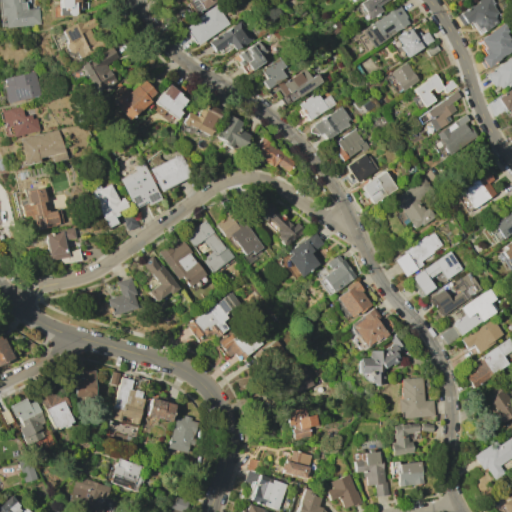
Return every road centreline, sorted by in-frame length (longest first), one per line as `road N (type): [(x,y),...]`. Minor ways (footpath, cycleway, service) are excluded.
road 1 (residential): [(133,0),(186,62),(302,142),(345,201),(391,296),(443,360),(453,405),(450,481),(462,511)]
road 2 (residential): [(10,302),(97,273),(236,182),(264,181),(348,232),(358,230)]
road 3 (tertiary): [(0,291),(46,326),(199,380),(229,425),(212,511)]
road 4 (residential): [(428,0),(463,62),(487,129),(511,163)]
